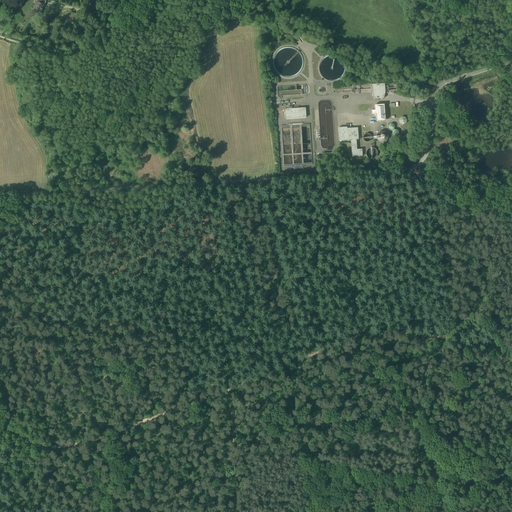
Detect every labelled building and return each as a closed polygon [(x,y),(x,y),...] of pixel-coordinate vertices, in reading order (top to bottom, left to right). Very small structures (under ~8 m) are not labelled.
[(33,13),(39,16),(44,5),(42,4),(37,2),(36,5),(35,4),(34,6),(35,6),(34,9),(35,9),(33,13)] [(70,12),(67,19),(74,21),(76,14),(70,12)] [(71,28),(74,21),(67,19),(65,25),(71,28)] [(373,93),(373,99),(384,98),(385,92),(385,85),(385,84),(372,84),(372,86),(373,93)] [(377,114),(376,114),(377,121),(385,121),(384,104),(374,105),(375,110),(375,106),(384,105),(385,120),(377,120),(377,114)] [(377,120),(385,120),(384,105),(375,106),(375,110),(371,110),(372,115),(376,114),(377,114),(377,120)] [(285,109),(285,119),(306,117),(305,108),(285,109)] [(351,140),(351,147),(357,147),(356,140),(359,140),(358,128),(347,128),(347,127),(339,128),(340,141),(351,140)] [(357,150),(357,147),(351,147),(352,157),(362,156),(362,149),(357,150)]
